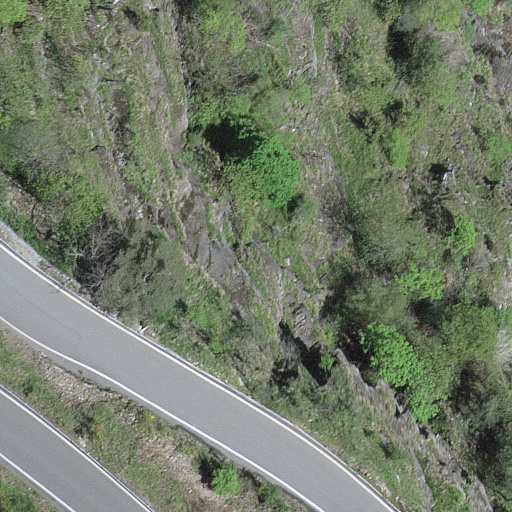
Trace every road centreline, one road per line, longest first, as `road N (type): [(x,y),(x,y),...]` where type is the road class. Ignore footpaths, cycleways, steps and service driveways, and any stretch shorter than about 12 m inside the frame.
road 1 (tertiary): [(366,511),(271,442),(82,336),(0,277)]
road 2 (tertiary): [(0,419),(114,511)]
